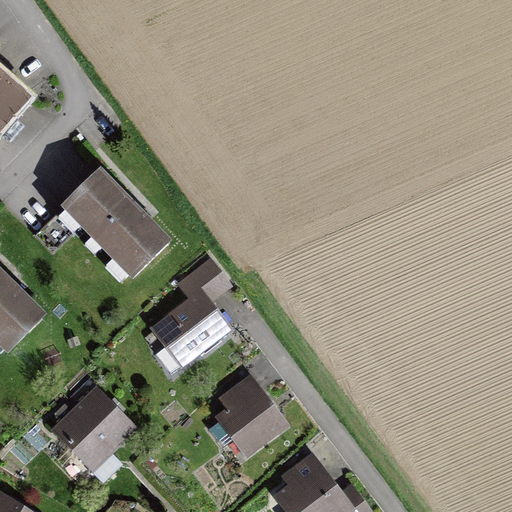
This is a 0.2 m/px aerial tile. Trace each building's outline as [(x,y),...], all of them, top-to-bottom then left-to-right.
[(0,133),(30,100),(0,73),(0,133)] [(31,235),(49,253),(78,225),(130,279),(165,245),(96,173),(31,235)] [(210,311),(232,295),(210,264),(174,290),(187,307),(149,335),(178,374),(229,337),(210,311)] [(0,279),(0,356),(1,357),(39,317),(0,279)] [(252,378),(217,403),(225,414),(213,422),(244,465),(291,432),(252,378)] [(95,391),(49,435),(94,480),(139,435),(95,391)] [(367,511),(351,490),(340,498),(310,457),(278,481),(284,490),(270,501),(278,511),(367,511)] [(26,511),(0,495),(0,511),(26,511)]
